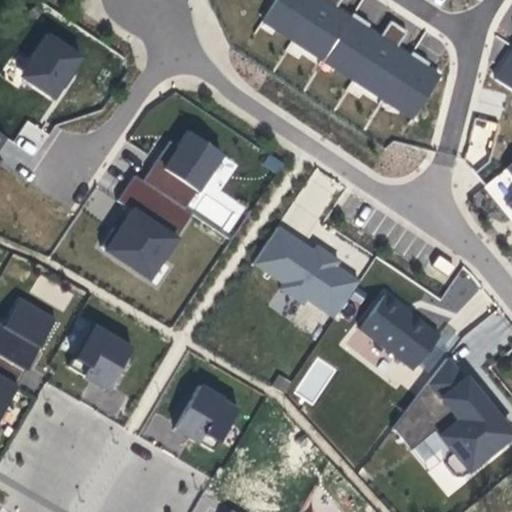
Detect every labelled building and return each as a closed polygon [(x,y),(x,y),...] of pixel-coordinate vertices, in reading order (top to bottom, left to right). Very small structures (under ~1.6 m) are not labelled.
[(424,68),(427,63),(411,52),(407,57),(394,49),(405,32),(389,21),(378,38),(365,30),(368,24),(352,14),(348,19),(334,9),(339,0),(274,0),(265,15),(294,35),(291,40),(322,60),(325,55),(355,74),(352,79),(382,99),(385,94),(415,113),(438,77),(424,68)] [(294,35),(265,15),(261,20),(291,40),(294,35)] [(80,57),(46,36),(21,72),(23,80),(52,99),(61,85),(63,87),(69,78),(72,73),(70,72),(80,57)] [(325,55),(322,60),(352,79),(355,74),(325,55)] [(511,91),(511,66),(511,68),(504,63),(494,79),(511,91)] [(382,99),(411,118),(415,113),(385,94),(382,99)] [(35,144),(44,132),(28,120),(19,132),(35,144)] [(161,150),(140,181),(183,209),(220,154),(187,132),(176,147),(171,156),(161,150)] [(176,147),(167,141),(165,144),(161,150),(171,156),(176,147)] [(282,163),(267,154),(261,164),(275,173),(282,163)] [(511,161),(503,169),(511,180),(511,199),(505,206),(511,214),(511,161)] [(316,169),(283,221),(307,237),(340,184),(316,169)] [(99,247),(132,268),(144,250),(159,260),(190,214),(183,209),(140,181),(132,175),(115,201),(130,210),(123,220),(116,231),(112,228),(99,247)] [(329,255),(321,250),(317,255),(311,251),(275,227),(251,263),(281,283),(278,288),(301,304),(304,299),(332,318),(357,282),(334,266),(337,261),(329,255)] [(159,260),(144,250),(132,268),(147,278),(159,260)] [(452,267),(436,256),(430,265),(446,276),(452,267)] [(463,273),(439,298),(454,313),(478,288),(463,273)] [(401,308),(384,294),(357,328),(411,369),(437,335),(410,314),(408,317),(399,310),(401,308)] [(0,412),(3,407),(25,369),(55,319),(18,298),(2,325),(0,324),(0,412)] [(401,308),(399,310),(408,317),(410,314),(406,311),(401,308)] [(131,347),(94,325),(67,367),(88,379),(106,389),(131,347)] [(314,405),(337,367),(315,355),(293,393),(314,405)] [(444,358),(391,427),(409,449),(432,430),(450,453),(444,458),(444,465),(454,477),(460,477),(505,440),(490,423),(497,417),(464,376),(461,379),(444,358)] [(198,385),(173,428),(188,437),(211,451),(237,408),(198,385)] [(505,440),(511,435),(506,427),(497,417),(490,423),(505,440)]
